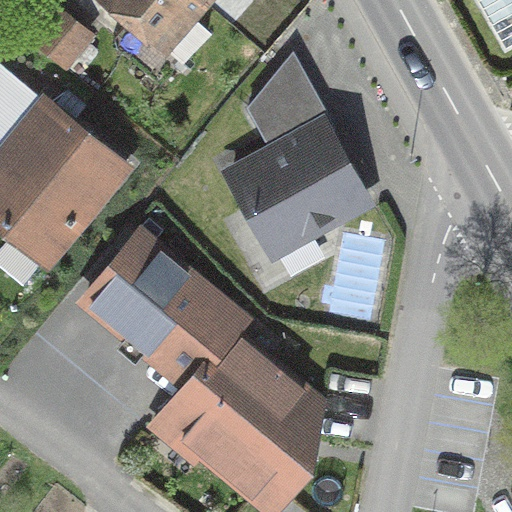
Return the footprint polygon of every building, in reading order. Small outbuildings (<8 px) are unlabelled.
[(104,0),(156,44),(193,0),(104,0)] [(29,42),(60,68),(86,37),(55,11),(29,42)] [(321,127),(327,124),(289,56),(245,109),(270,153),(228,177),(269,251),(361,200),(321,127)] [(0,226),(42,261),(119,169),(0,70),(0,226)] [(134,236),(83,298),(194,387),(161,420),(269,511),(273,511),(310,471),(320,406),(229,334),(238,323),(134,236)]
